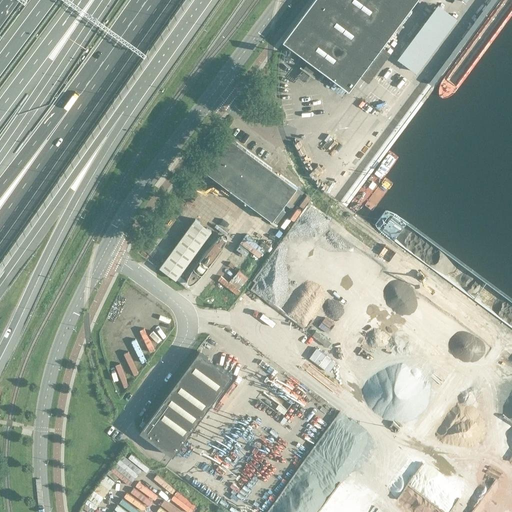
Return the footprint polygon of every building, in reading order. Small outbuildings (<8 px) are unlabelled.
[(313,0),(296,23),(283,41),(286,43),(301,54),(310,60),(304,68),(301,66),(300,67),(304,70),(307,72),(310,74),(314,77),(315,77),(312,74),(318,66),(347,88),(350,90),(417,0),(313,0)] [(458,18),(438,3),(397,59),(416,73),(458,18)] [(391,53),(383,47),(361,76),(369,82),(391,53)] [(310,74),(304,70),(303,71),(302,70),(295,79),(304,85),(311,76),(309,75),(310,74)] [(231,138),(230,137),(229,136),(215,155),(204,170),(273,220),(282,208),(285,204),(297,187),(298,187),(289,181),(231,138)] [(292,208),(304,192),(301,190),(299,189),(297,187),(285,204),(292,208)] [(277,223),(286,211),(282,208),(273,220),(277,223)] [(176,279),(211,231),(195,219),(160,267),(176,279)] [(315,330),(312,335),(328,346),(331,341),(315,330)] [(336,362),(317,348),(309,357),(329,372),(336,362)] [(173,455),(233,375),(216,363),(199,351),(145,424),(142,428),(140,431),(161,446),(167,451),(173,455)]
